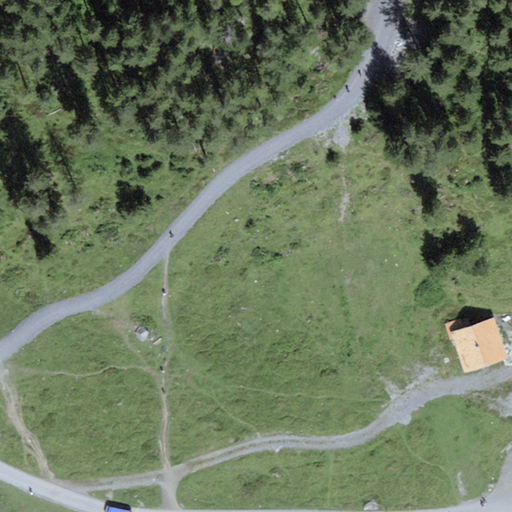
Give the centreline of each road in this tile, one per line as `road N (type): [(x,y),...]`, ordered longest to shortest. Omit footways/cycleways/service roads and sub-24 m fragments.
road 1 (track): [(393,0),(367,69),(347,97),(214,190),(114,290),(0,349)]
road 2 (track): [(511,367),(482,386),(414,400),(350,447),(272,442),(169,474),(172,511)]
road 3 (track): [(169,474),(38,488)]
